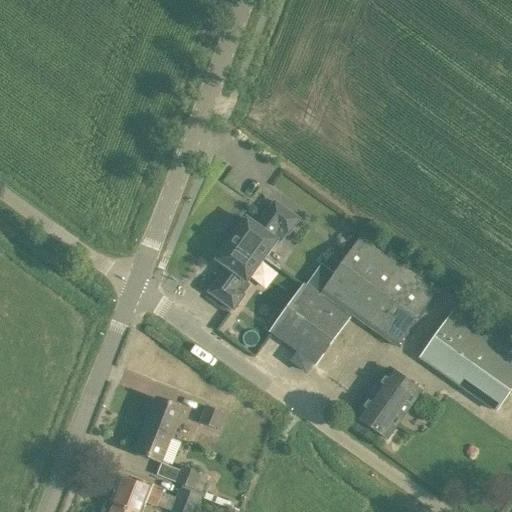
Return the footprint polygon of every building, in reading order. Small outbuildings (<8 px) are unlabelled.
[(235,235),(265,257),(277,240),(271,236),(278,226),(289,234),(300,219),(275,201),(264,216),(266,218),(259,228),(247,219),(235,235)] [(247,282),(265,257),(235,235),(217,260),(229,269),(222,279),(220,277),(209,292),(233,310),(245,295),(234,287),(241,277),(247,282)] [(396,349),(436,291),(360,237),(334,275),(320,294),(320,295),(307,286),(307,287),(306,286),(305,286),(272,333),(274,335),(275,334),(318,365),(352,317),(396,349)] [(334,275),(321,265),(306,286),(307,287),(307,286),(320,295),(320,294),(334,275)] [(495,413),(511,389),(511,365),(446,319),(418,359),(495,413)] [(296,353),(288,363),(306,376),(313,365),(296,353)] [(388,440),(422,393),(389,369),(355,416),(388,440)] [(144,429),(172,439),(184,409),(156,398),(144,429)] [(217,431),(224,414),(204,406),(198,423),(217,431)] [(162,464),(172,439),(144,429),(134,453),(162,464)] [(195,511),(201,497),(200,497),(208,477),(181,466),(174,484),(180,486),(169,511),(195,511)] [(115,505),(133,511),(139,511),(143,503),(158,508),(164,492),(125,477),(115,505)]
